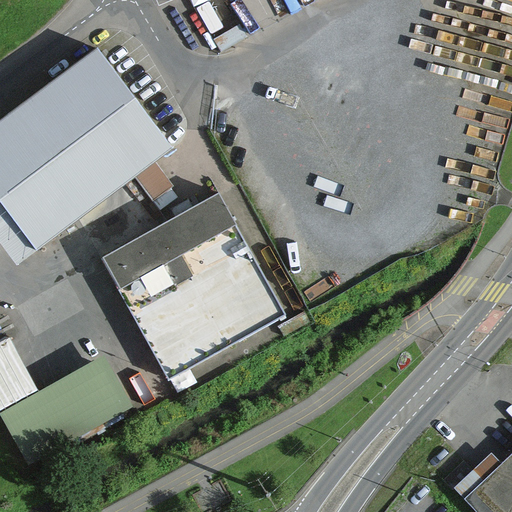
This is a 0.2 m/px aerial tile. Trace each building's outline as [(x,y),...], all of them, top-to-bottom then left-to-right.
[(377,0),(293,48),(405,242),(493,191),(478,165),(489,159),(454,99),(469,90),(417,0),(377,0)] [(170,143),(98,48),(0,121),(0,227),(21,255),(170,143)] [(105,261),(171,380),(285,317),(219,198),(105,261)] [(7,339),(0,342),(0,405),(33,388),(7,339)] [(131,407),(103,357),(0,413),(0,415),(27,464),(131,407)] [(511,511),(511,456),(466,500),(477,511),(511,511)]
